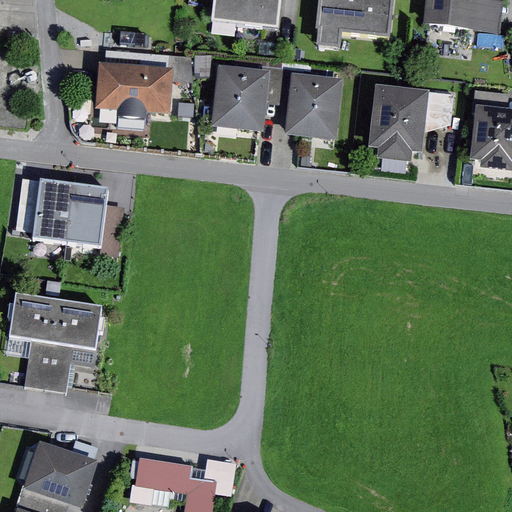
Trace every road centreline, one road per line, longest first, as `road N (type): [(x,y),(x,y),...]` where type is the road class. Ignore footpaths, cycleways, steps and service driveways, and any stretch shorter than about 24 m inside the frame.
road 1 (residential): [(0,147),(275,178)]
road 2 (residential): [(275,178),(257,417),(237,441)]
road 3 (residential): [(237,441),(0,410)]
road 4 (residential): [(275,178),(511,202)]
